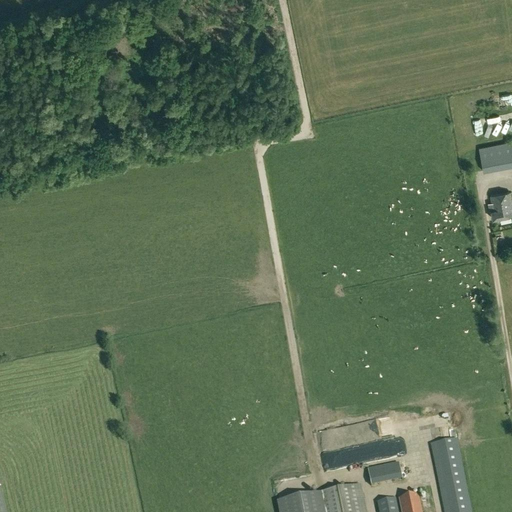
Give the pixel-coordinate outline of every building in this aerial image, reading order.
[(505,124),(502,112),(469,119),(472,131),(505,124)] [(511,141),(479,148),(484,171),(511,165),(511,141)] [(488,203),(489,211),(492,211),(493,219),(511,214),(511,202),(510,192),(491,196),(492,203),(488,203)] [(471,511),(458,448),(456,439),(431,444),(432,448),(445,511),(471,511)] [(403,480),(399,463),(368,469),(371,486),(403,480)] [(364,511),(359,486),(322,494),(325,511),(364,511)] [(278,503),(279,511),(325,511),(322,494),(321,494),(278,503)] [(399,498),(401,511),(422,511),(419,494),(399,498)] [(398,511),(396,499),(377,502),(378,511),(398,511)]
